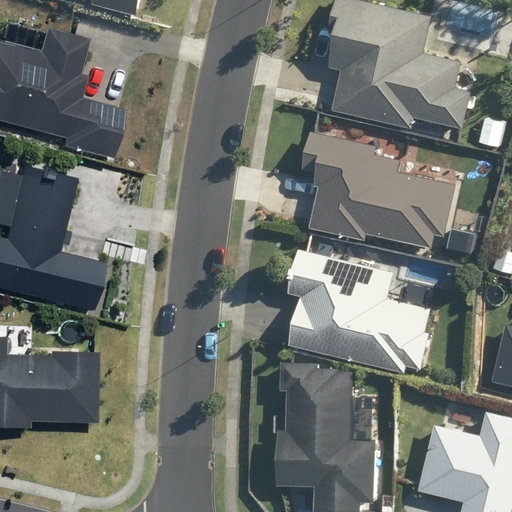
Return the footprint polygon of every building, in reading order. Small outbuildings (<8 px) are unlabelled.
[(96,0),(96,2),(140,14),(144,0),(96,0)] [(346,68),(337,108),(416,126),(418,116),(467,127),(476,89),(460,85),(466,59),(428,51),(436,14),(373,0),(339,0),(333,31),(340,33),(333,65),(346,68)] [(0,121),(62,138),(59,146),(108,159),(121,109),(77,98),(83,76),(76,74),(86,38),(43,27),(36,52),(0,43),(0,121)] [(510,118),(488,114),(484,141),(506,145),(510,118)] [(323,185),(313,226),(370,238),(371,232),(437,246),(440,233),(449,235),(460,183),(402,170),(404,158),(379,153),(381,144),(315,129),(306,168),(321,171),(318,184),(323,185)] [(0,237),(0,289),(88,311),(100,262),(54,251),(72,179),(19,166),(1,238),(0,237)] [(305,294),(293,343),(409,371),(411,364),(426,367),(435,331),(430,330),(435,307),(392,296),(398,270),(303,246),(292,291),(305,294)] [(511,321),(511,322),(497,379),(511,382),(511,321)] [(0,427),(25,428),(25,421),(91,423),(93,352),(46,351),(46,356),(0,354),(1,337),(0,337),(0,427)] [(283,427),(282,483),(320,484),(319,510),(365,511),(365,500),(378,500),(379,437),(357,437),(358,370),(345,369),(345,365),(324,365),(324,360),(286,360),(285,388),(291,388),(291,427),(283,427)] [(465,511),(511,511),(511,414),(491,409),(485,433),(440,422),(423,488),(468,499),(465,511)]
